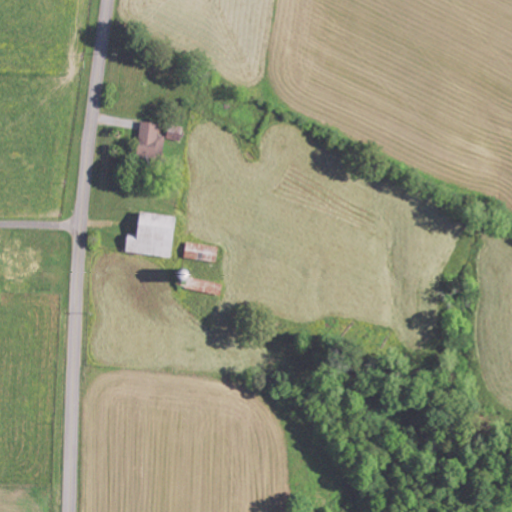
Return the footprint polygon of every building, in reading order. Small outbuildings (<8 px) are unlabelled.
[(159,160),(161,137),(154,136),(156,125),(137,123),(133,158),(159,160)] [(181,128),(166,125),(163,139),(178,143),(181,128)] [(171,218),(135,213),(131,238),(123,236),(121,253),(165,259),(171,218)] [(182,258),(213,264),(216,248),(184,242),(182,258)] [(184,290),(220,296),(222,285),(187,278),(184,290)]
